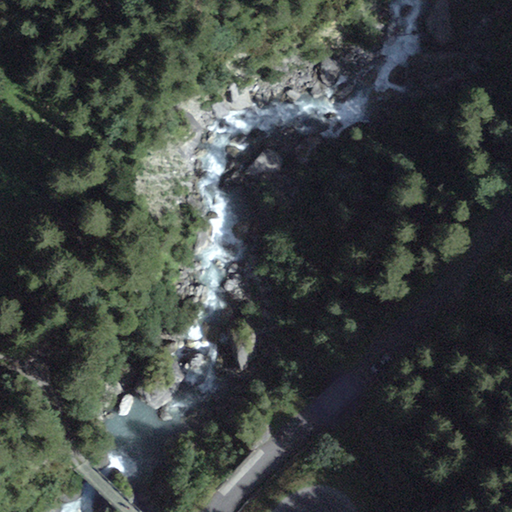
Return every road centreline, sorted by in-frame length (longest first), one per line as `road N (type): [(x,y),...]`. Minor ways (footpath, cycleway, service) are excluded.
road 1 (unclassified): [(511,207),(459,276),(219,511)]
road 2 (track): [(58,0),(90,284),(53,342),(27,365)]
road 3 (track): [(0,355),(27,365),(50,392),(83,463)]
